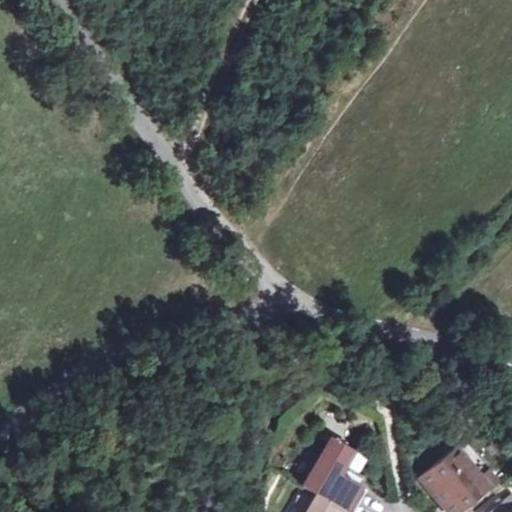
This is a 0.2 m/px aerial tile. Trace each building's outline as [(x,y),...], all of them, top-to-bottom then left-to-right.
[(304,511),(355,511),(367,490),(340,475),(346,464),(354,450),(331,437),(303,486),(315,493),(304,511)] [(477,481),(484,476),(458,445),(420,477),(444,506),(453,499),(461,509),(484,491),(477,481)] [(367,457),(354,450),(346,464),(359,471),(367,457)] [(489,472),(484,476),(477,481),(484,491),(496,481),(489,472)] [(511,495),(503,503),(510,511),(511,511),(511,495)] [(511,511),(510,511),(503,503),(491,511),(511,511)]
